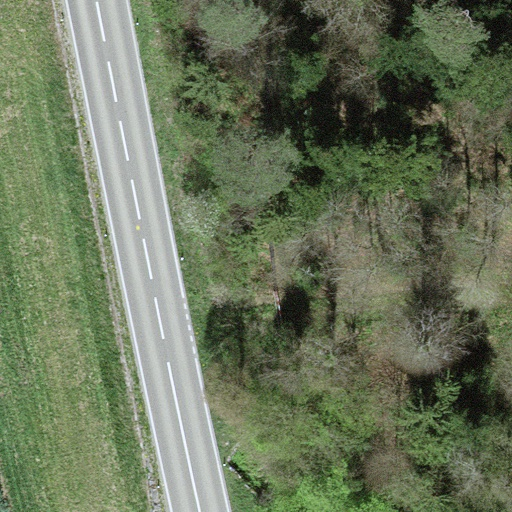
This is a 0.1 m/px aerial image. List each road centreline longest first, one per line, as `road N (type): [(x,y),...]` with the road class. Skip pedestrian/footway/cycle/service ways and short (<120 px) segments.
road 1 (secondary): [(91,0),(197,511)]
road 2 (track): [(156,315),(511,303)]
